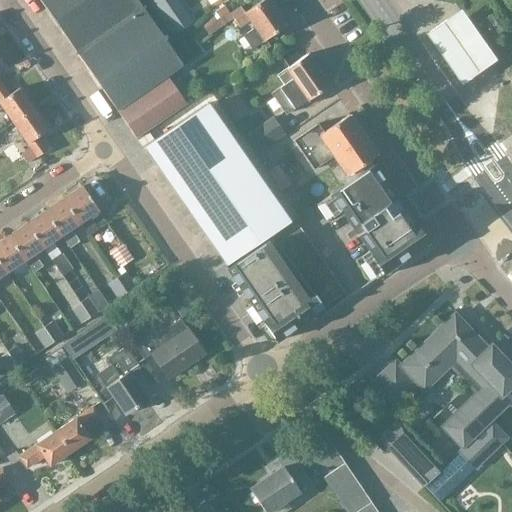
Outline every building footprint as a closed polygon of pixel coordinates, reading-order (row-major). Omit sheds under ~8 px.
[(38,0),(76,54),(141,8),(135,0),(38,0)] [(183,8),(177,0),(148,0),(163,21),(183,8)] [(261,42),(285,25),(267,0),(261,0),(243,13),(239,7),(229,14),(238,28),(247,21),(252,29),(242,36),(251,49),(261,42)] [(501,56),(463,4),(428,30),(466,82),(501,56)] [(200,22),(209,35),(232,19),(223,6),(200,22)] [(76,54),(117,112),(166,77),(181,66),(141,8),(76,54)] [(471,27),(483,44),(502,30),(490,14),(471,27)] [(306,55),(276,76),(283,85),(277,89),(291,109),(297,105),(305,99),(306,101),(328,86),(306,55)] [(166,77),(117,112),(135,138),(185,104),(166,77)] [(0,105),(12,123),(33,109),(19,88),(10,95),(0,81),(0,105)] [(221,101),(234,121),(249,111),(235,92),(221,101)] [(142,148),(224,266),(288,222),(206,104),(142,148)] [(33,109),(12,123),(37,158),(47,150),(38,137),(48,130),(33,109)] [(293,141),(294,142),(313,170),(325,162),(329,169),(338,163),(346,174),(375,154),(347,114),(322,131),(317,124),(293,141)] [(272,120),(246,138),(257,154),(283,136),(272,120)] [(276,165),(267,172),(280,191),(290,185),(276,165)] [(372,166),(329,196),(383,273),(426,244),(372,166)] [(62,198),(79,222),(87,235),(96,229),(88,216),(97,210),(81,185),(62,198)] [(43,211),(60,235),(68,248),(78,241),(69,229),(79,222),(62,198),(43,211)] [(34,235),(42,247),(50,259),(59,253),(51,241),(60,235),(43,211),(25,223),(34,235)] [(25,223),(7,235),(24,259),(32,273),(42,266),(33,253),(42,247),(34,235),(25,223)] [(7,235),(0,240),(0,264),(5,272),(24,259),(7,235)] [(262,244),(226,269),(276,342),(312,317),(328,305),(281,238),(276,243),(312,297),(303,303),(262,244)] [(108,251),(120,268),(132,260),(121,243),(108,251)] [(56,264),(47,269),(55,283),(64,277),(56,264)] [(116,278),(126,293),(135,286),(126,271),(116,278)] [(116,299),(126,293),(116,278),(106,285),(116,299)] [(80,302),(90,318),(99,311),(89,296),(80,302)] [(81,324),(90,318),(80,302),(70,309),(81,324)] [(110,317),(120,331),(140,318),(130,304),(110,317)] [(203,353),(179,318),(135,349),(142,359),(150,354),(166,378),(203,353)] [(395,360),(371,383),(392,404),(415,382),(423,391),(448,367),(474,394),(440,427),(463,450),(441,471),(424,487),(439,502),(473,469),(505,438),(490,422),(511,400),(511,386),(511,384),(511,369),(506,363),(504,365),(497,358),(499,356),(490,346),(487,349),(458,320),(442,335),(438,330),(400,366),(395,360)] [(44,326),(54,341),(62,336),(53,321),(44,326)] [(45,347),(54,341),(44,326),(35,332),(45,347)] [(78,336),(63,346),(72,359),(87,349),(78,336)] [(6,353),(16,367),(25,361),(15,346),(6,353)] [(61,348),(43,361),(50,371),(58,382),(67,376),(75,388),(84,382),(61,348)] [(139,370),(125,348),(106,361),(110,367),(98,375),(124,414),(145,400),(129,376),(139,370)] [(0,362),(7,373),(16,367),(6,353),(0,356),(0,362)] [(32,372),(20,380),(24,386),(36,378),(32,372)] [(0,395),(0,423),(14,414),(1,395),(0,395)] [(54,431),(68,452),(89,438),(83,430),(99,419),(91,406),(54,431)] [(68,452),(54,431),(18,456),(26,467),(42,456),(48,466),(68,452)] [(441,471),(404,432),(387,447),(424,487),(441,471)] [(305,452),(346,511),(376,511),(326,438),(305,452)] [(281,469),(249,490),(263,511),(286,511),(291,509),(286,502),(312,485),(289,451),(275,460),(281,469)] [(0,468),(0,485),(10,479),(2,467),(0,468)] [(471,511),(511,511),(511,493),(500,482),(471,511)]
